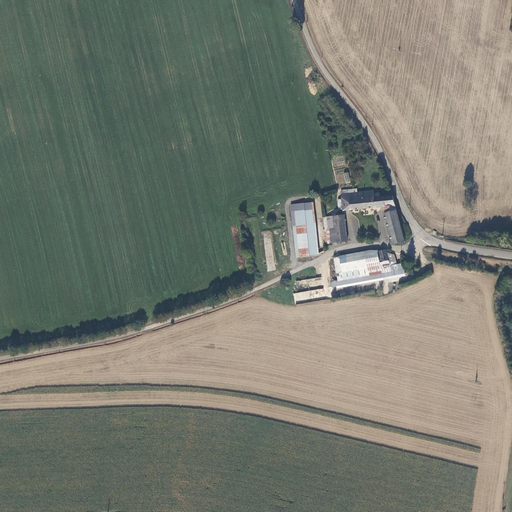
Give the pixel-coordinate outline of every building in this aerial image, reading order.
[(375,191),(375,188),(342,191),(344,209),(384,204),(393,241),(404,238),(393,193),(381,194),(381,190),(375,191)] [(310,253),(316,251),(312,207),(295,209),(296,223),(299,254),(310,253)] [(346,239),(344,213),(326,215),(327,228),(334,227),(335,240),(345,240),(346,239)] [(324,241),(335,240),(334,227),(327,228),(323,228),(324,241)] [(331,259),(336,281),(388,270),(386,263),(379,264),(375,251),(375,249),(331,259)] [(384,252),(383,250),(375,251),(379,264),(386,263),(388,270),(395,268),(394,265),(391,255),(384,252)] [(331,288),(402,273),(400,267),(395,268),(388,270),(336,281),(330,283),(331,288)] [(294,292),(294,300),(310,300),(309,292),(294,292)]
